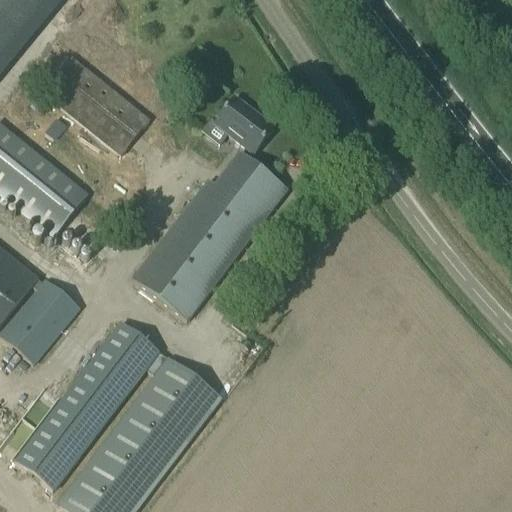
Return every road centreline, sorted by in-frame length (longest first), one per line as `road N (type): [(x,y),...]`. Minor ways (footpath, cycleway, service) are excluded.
road 1 (unclassified): [(511,322),(366,154),(261,0)]
road 2 (motorway): [(371,0),(511,176)]
